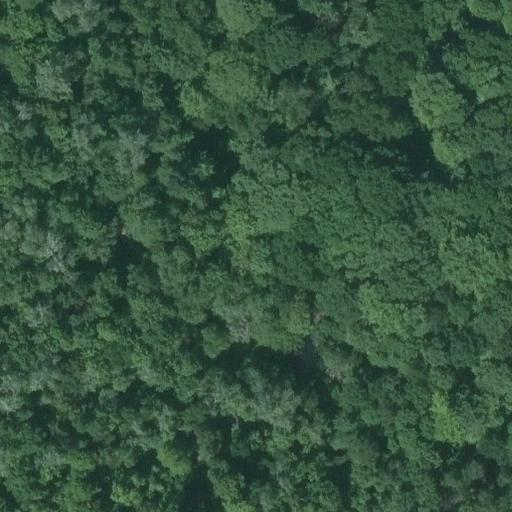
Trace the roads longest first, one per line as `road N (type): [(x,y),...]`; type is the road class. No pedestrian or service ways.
road 1 (track): [(433,511),(409,456),(346,387),(307,355),(239,327),(153,270),(0,54)]
road 2 (track): [(215,511),(187,424),(263,417),(293,397),(335,237),(431,0)]
road 3 (track): [(119,0),(130,93),(179,222),(247,263),(324,272)]
